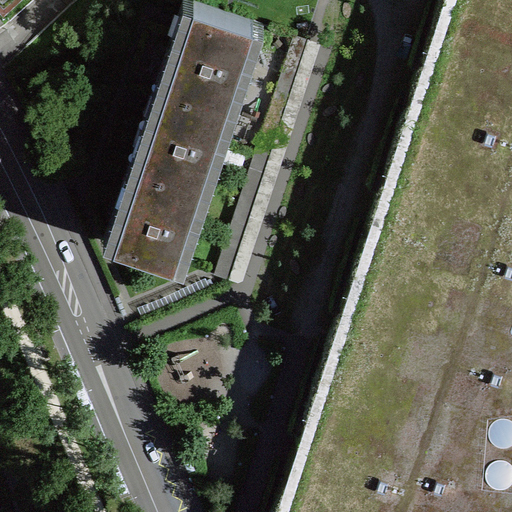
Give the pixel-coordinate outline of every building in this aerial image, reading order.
[(192,0),(167,79),(226,99),(253,19),(197,0),(192,0)] [(511,511),(511,0),(448,0),(315,404),(279,511),(511,511)] [(226,99),(167,79),(140,158),(200,178),(226,99)] [(244,151),(224,145),(219,160),(239,167),(244,151)] [(173,258),(200,178),(140,158),(113,239),(173,258)]
